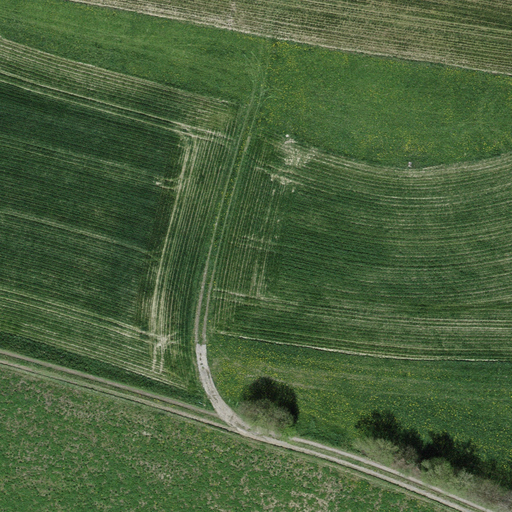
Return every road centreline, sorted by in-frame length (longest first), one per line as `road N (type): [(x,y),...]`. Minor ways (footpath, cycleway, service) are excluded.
road 1 (track): [(0,357),(376,469),(484,511)]
road 2 (track): [(278,46),(201,311),(197,359),(232,424)]
